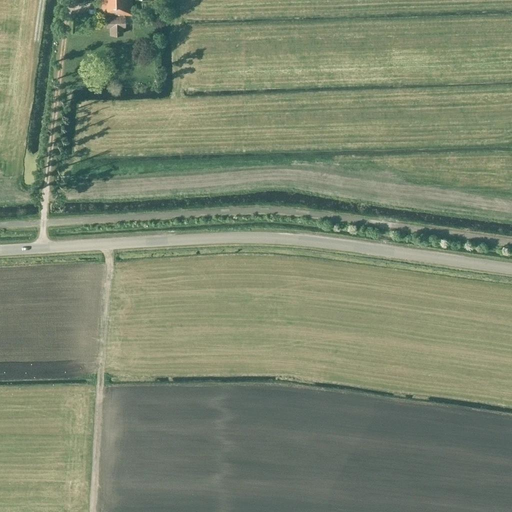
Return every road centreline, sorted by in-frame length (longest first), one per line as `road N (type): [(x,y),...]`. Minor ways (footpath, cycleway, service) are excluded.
road 1 (unclassified): [(0,250),(263,238),(511,269)]
road 2 (track): [(42,247),(67,0)]
